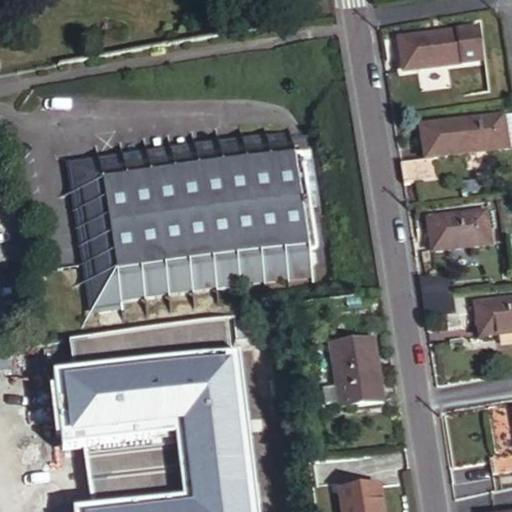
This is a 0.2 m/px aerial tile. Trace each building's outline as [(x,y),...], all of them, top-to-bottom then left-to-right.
[(465,63),(460,31),(400,42),(403,55),(392,56),(395,74),(405,72),(405,73),(465,63)] [(511,117),(511,114),(499,116),(504,147),(511,145),(511,117)] [(499,116),(422,129),(427,161),(431,160),(504,147),(499,116)] [(313,274),(289,127),(274,129),(67,164),(82,258),(91,311),(313,274)] [(427,161),(403,165),(406,185),(434,181),(431,160),(427,161)] [(492,244),(488,214),(429,223),(434,254),(492,244)] [(448,273),(421,278),(424,298),(455,293),(452,273),(448,273)] [(455,293),(424,298),(428,318),(458,313),(455,293)] [(511,333),(511,298),(475,305),(481,338),(511,333)] [(261,511),(262,509),(254,510),(243,418),(250,417),(243,357),(235,358),(230,316),(73,342),(79,378),(57,381),(69,457),(91,454),(99,511),(261,511)] [(460,328),(459,321),(447,323),(448,330),(460,328)] [(380,403),(370,340),(331,346),(339,389),(324,391),(327,408),(342,406),(342,409),(380,403)] [(34,406),(0,410),(0,443),(39,438),(34,406)] [(511,472),(511,456),(492,460),(495,475),(511,472)] [(45,511),(39,458),(14,461),(20,511),(45,511)] [(383,511),(379,489),(335,496),(337,511),(383,511)]
